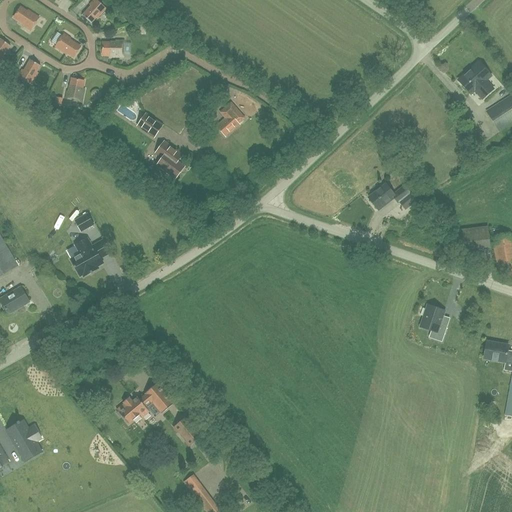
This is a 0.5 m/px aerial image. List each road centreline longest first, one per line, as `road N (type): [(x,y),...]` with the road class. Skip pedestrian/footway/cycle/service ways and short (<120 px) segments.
road 1 (unclassified): [(0,364),(153,278),(264,201)]
road 2 (unclassified): [(264,201),(511,293)]
road 3 (unclassified): [(264,201),(429,46)]
